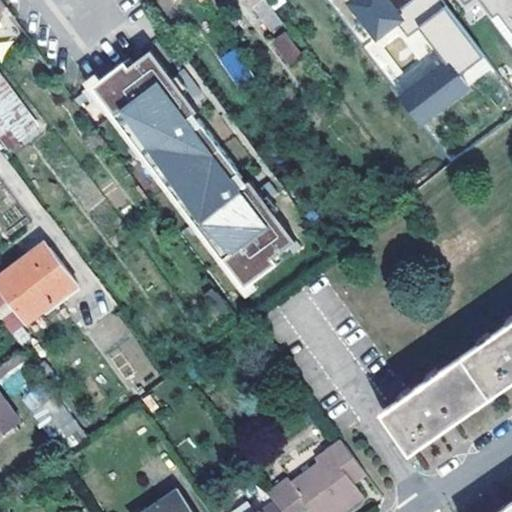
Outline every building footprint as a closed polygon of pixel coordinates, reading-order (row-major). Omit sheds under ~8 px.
[(253,0),(247,5),(264,29),(277,19),(262,0),(253,0)] [(493,75),(443,0),(411,0),(398,9),(392,0),(346,0),(374,41),(366,46),(417,124),(493,75)] [(511,28),(511,0),(478,0),(490,15),(494,12),(508,31),(511,28)] [(285,31),(270,42),(287,66),(302,55),(285,31)] [(235,49),(220,57),(234,83),(249,75),(235,49)] [(91,87),(239,292),(272,269),(268,264),(284,252),(291,247),(263,207),(274,199),(265,187),(254,195),(246,185),(243,187),(192,117),(195,114),(188,104),(200,95),(183,72),(171,80),(151,52),(128,69),(124,63),(91,87)] [(36,127),(0,78),(0,134),(9,147),(36,127)] [(24,264),(46,249),(41,243),(20,258),(24,264)] [(291,247),(284,252),(290,259),(296,254),(291,247)] [(20,258),(0,273),(0,291),(23,322),(72,285),(46,249),(24,264),(20,258)] [(511,323),(380,415),(407,454),(426,440),(501,388),(511,380),(511,323)] [(30,412),(49,403),(41,387),(22,396),(30,412)] [(0,434),(3,439),(19,427),(7,411),(11,407),(0,393),(0,434)] [(48,439),(60,455),(84,437),(72,420),(48,439)] [(345,482),(358,472),(338,445),(312,464),(316,470),(289,489),(301,505),(306,511),(341,511),(358,500),(345,482)] [(274,511),(291,511),(301,505),(289,489),(287,485),(266,500),(268,504),(274,511)] [(187,511),(175,492),(144,511),(187,511)] [(511,511),(511,503),(499,511),(511,511)]
